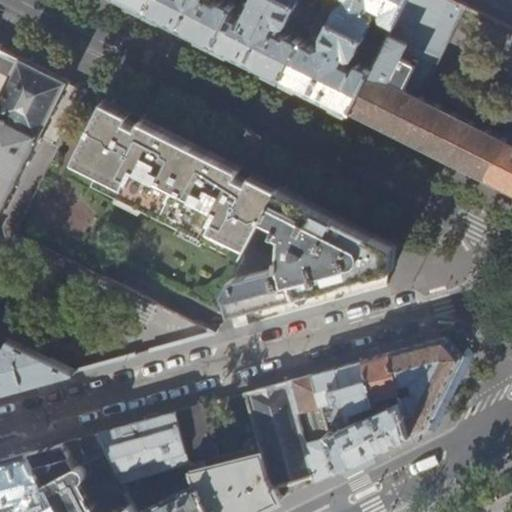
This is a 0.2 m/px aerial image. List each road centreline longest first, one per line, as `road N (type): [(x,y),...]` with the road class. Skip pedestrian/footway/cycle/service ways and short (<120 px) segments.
road 1 (residential): [(18,0),(511,246)]
road 2 (residential): [(0,426),(478,297)]
road 3 (primary): [(468,449),(351,511)]
